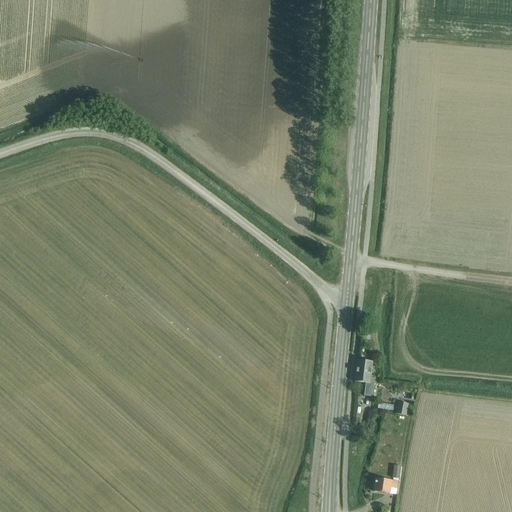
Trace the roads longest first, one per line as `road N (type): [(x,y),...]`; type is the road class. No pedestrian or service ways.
road 1 (unclassified): [(322,288),(128,141),(73,132),(0,154)]
road 2 (secondary): [(347,299),(371,0)]
road 3 (secondary): [(329,511),(347,299)]
